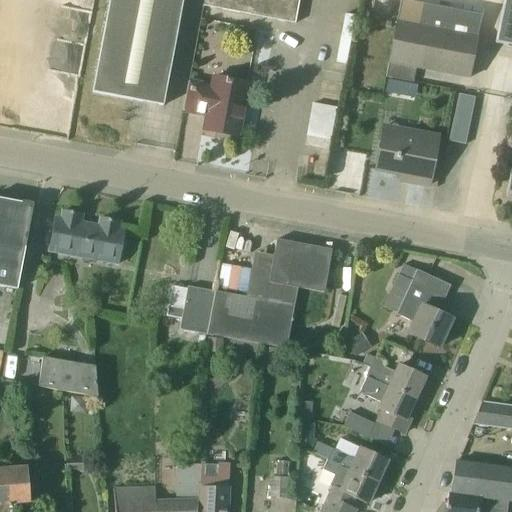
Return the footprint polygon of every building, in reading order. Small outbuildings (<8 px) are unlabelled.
[(109,0),(92,93),(162,106),(182,0),(109,0)] [(202,0),(202,7),(294,24),(299,0),(202,0)] [(511,0),(503,0),(498,25),(495,43),(511,46),(511,0)] [(414,70),(469,80),(480,21),(399,5),(385,78),(412,83),(414,70)] [(248,85),(228,81),(211,77),(209,85),(188,80),(182,112),(205,116),(203,131),(238,138),(244,107),(246,107),(248,95),(246,94),(248,85)] [(385,93),(398,95),(401,83),(388,80),(385,93)] [(311,103),(306,146),(331,149),(336,106),(311,103)] [(428,187),(438,136),(383,125),(375,171),(410,177),(409,183),(428,187)] [(0,287),(16,290),(29,224),(33,204),(21,202),(21,204),(0,199),(0,287)] [(98,226),(89,225),(80,223),(82,215),(62,212),(60,219),(55,218),(48,254),(117,268),(124,231),(118,230),(119,223),(99,219),(98,226)] [(233,341),(257,345),(286,350),(296,289),(323,293),(331,250),(275,240),(271,265),(251,261),(244,298),(214,293),(207,336),(233,341)] [(245,289),(247,267),(221,265),(219,287),(245,289)] [(435,296),(444,300),(450,286),(416,271),(396,316),(411,323),(406,333),(438,349),(451,320),(428,310),(435,296)] [(187,288),(179,331),(207,336),(214,292),(187,288)] [(354,357),(369,347),(360,334),(346,344),(354,357)] [(223,339),(208,338),(207,352),(222,354),(223,339)] [(255,359),(257,345),(233,341),(230,354),(255,359)] [(273,366),(276,350),(262,347),(259,363),(273,366)] [(370,368),(374,359),(366,355),(362,364),(370,368)] [(94,367),(42,359),(37,388),(97,398),(94,367)] [(384,368),(386,364),(374,359),(370,368),(367,375),(414,399),(415,399),(424,378),(396,365),(393,372),(384,368)] [(415,399),(414,399),(367,375),(361,390),(357,400),(376,408),(380,409),(375,421),(404,434),(410,420),(406,417),(415,399)] [(511,406),(481,402),(472,425),(511,430),(511,406)] [(367,439),(373,425),(349,414),(343,427),(367,439)] [(313,437),(312,437),(302,436),(301,448),(312,448),(313,437)] [(386,461),(368,453),(357,448),(352,459),(332,450),(327,461),(376,483),(386,461)] [(366,505),(376,483),(327,461),(322,470),(323,471),(318,483),(329,488),(329,487),(331,487),(319,511),(353,511),(354,510),(342,505),(346,496),(366,505)] [(270,477),(268,498),(287,499),(288,479),(287,479),(288,463),(276,462),(274,478),(270,477)] [(478,497),(478,499),(507,503),(511,503),(511,469),(455,463),(449,495),(478,497)] [(211,511),(214,466),(204,465),(204,464),(200,464),(200,466),(197,511),(211,511)] [(211,511),(225,511),(228,465),(217,465),(217,466),(214,466),(211,511)] [(197,511),(200,466),(176,466),(176,500),(155,501),(155,511),(197,511)] [(0,511),(14,511),(14,506),(28,505),(25,468),(0,469),(0,511)] [(155,511),(155,501),(154,501),(154,488),(113,489),(113,511),(155,511)] [(445,511),(506,511),(507,503),(478,499),(478,497),(449,495),(448,495),(445,511)]
